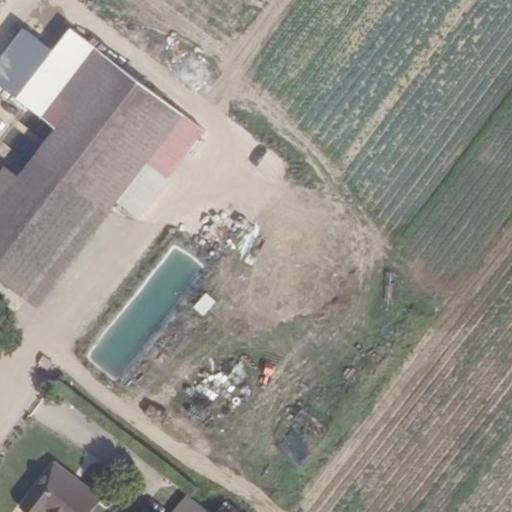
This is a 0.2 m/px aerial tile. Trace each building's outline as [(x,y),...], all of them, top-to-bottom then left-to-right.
[(111,58),(93,82),(149,126),(110,176),(127,190),(182,114),(111,58)] [(95,199),(111,212),(127,190),(110,176),(149,126),(93,82),(0,202),(0,279),(19,294),(95,199)] [(37,307),(111,212),(95,199),(19,294),(37,307)] [(326,398),(316,404),(329,424),(339,418),(326,398)] [(55,460),(18,506),(25,511),(134,511),(122,502),(113,511),(112,511),(100,502),(103,497),(55,460)]
